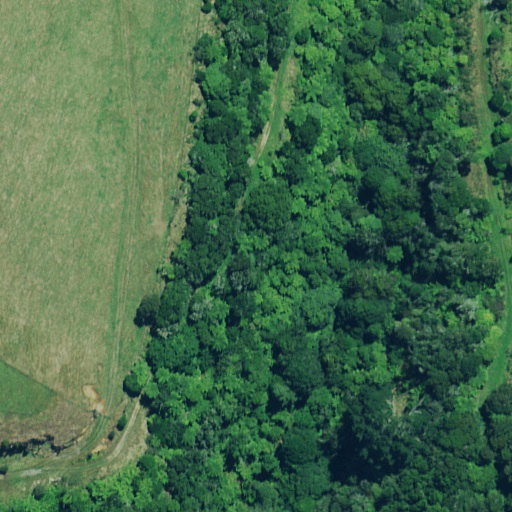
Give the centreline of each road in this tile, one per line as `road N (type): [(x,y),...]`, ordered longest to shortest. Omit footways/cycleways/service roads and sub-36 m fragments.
road 1 (unclassified): [(0,484),(89,477),(130,458),(156,427),(188,361),(259,0)]
road 2 (unclassified): [(476,0),(485,409),(496,511)]
